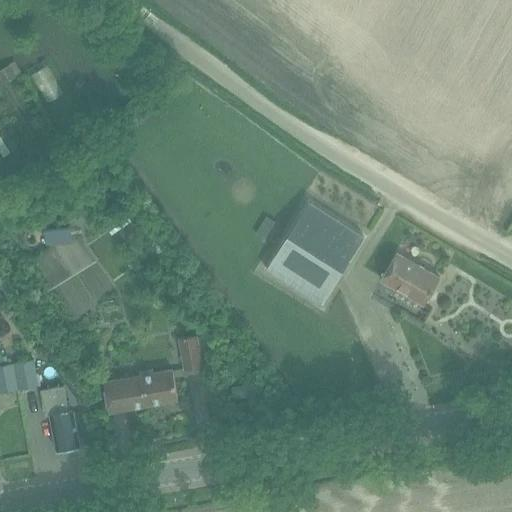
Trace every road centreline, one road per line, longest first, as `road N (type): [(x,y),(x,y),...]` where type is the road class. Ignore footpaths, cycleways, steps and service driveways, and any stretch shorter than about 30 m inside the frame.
road 1 (tertiary): [(0,504),(511,410)]
road 2 (unclassified): [(511,259),(260,112),(104,0)]
